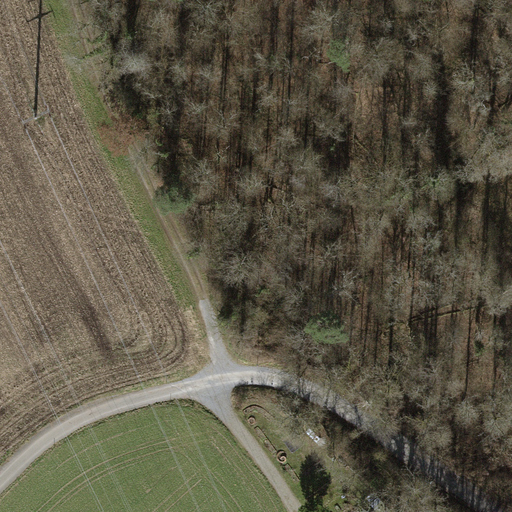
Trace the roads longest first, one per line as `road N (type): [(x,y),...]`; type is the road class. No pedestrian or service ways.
road 1 (unclassified): [(0,480),(78,419),(254,375),(315,390),(499,511)]
road 2 (track): [(221,380),(218,328),(203,281),(80,0)]
road 3 (track): [(221,380),(222,403),(296,511)]
